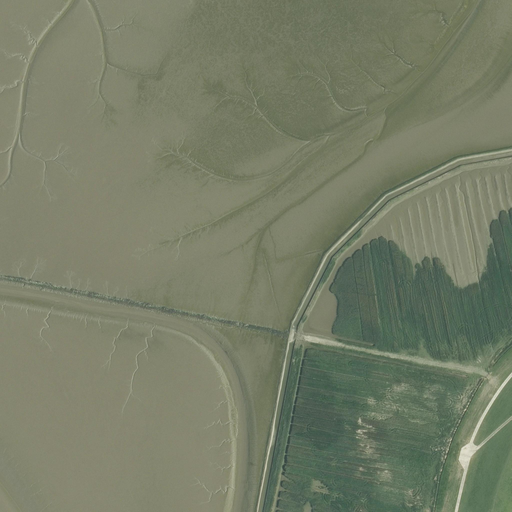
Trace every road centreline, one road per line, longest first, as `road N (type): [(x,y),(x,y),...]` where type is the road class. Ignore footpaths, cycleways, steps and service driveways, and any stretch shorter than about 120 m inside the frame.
road 1 (track): [(503,385),(483,374),(291,335)]
road 2 (track): [(456,511),(476,429),(511,375)]
